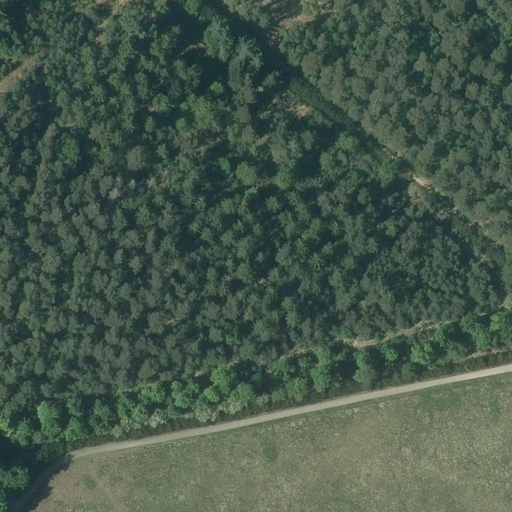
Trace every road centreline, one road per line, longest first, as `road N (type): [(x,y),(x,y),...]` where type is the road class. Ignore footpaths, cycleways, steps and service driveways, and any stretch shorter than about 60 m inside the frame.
road 1 (track): [(19,511),(58,465),(511,371)]
road 2 (track): [(190,0),(511,273)]
